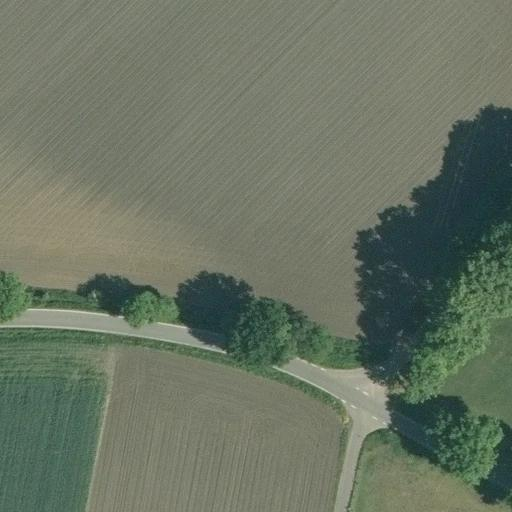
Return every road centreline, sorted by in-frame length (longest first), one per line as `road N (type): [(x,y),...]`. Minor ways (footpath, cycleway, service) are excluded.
road 1 (tertiary): [(363,402),(230,345),(138,328),(0,318)]
road 2 (residential): [(511,216),(363,402)]
road 3 (tertiary): [(511,482),(363,402)]
